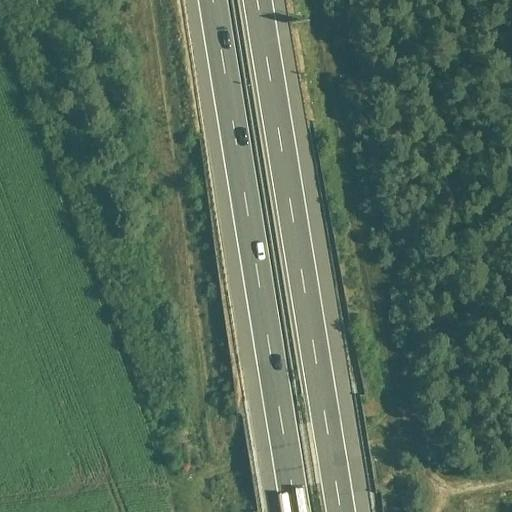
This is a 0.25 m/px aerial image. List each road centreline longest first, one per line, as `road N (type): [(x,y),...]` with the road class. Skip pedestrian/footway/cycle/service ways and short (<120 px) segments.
road 1 (motorway): [(212,0),(296,511)]
road 2 (motorway): [(343,511),(259,0)]
road 3 (track): [(210,511),(212,489),(228,470),(372,441),(403,448),(451,503)]
